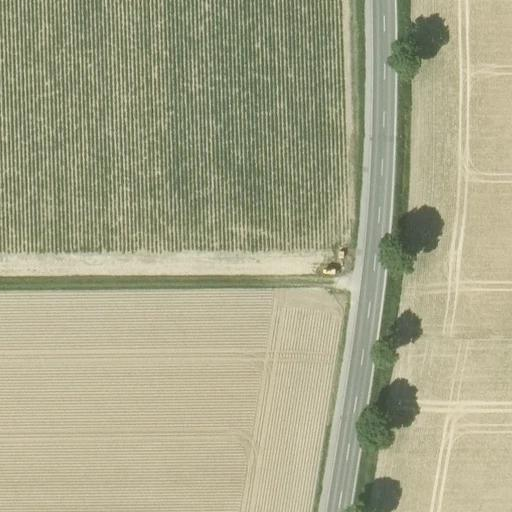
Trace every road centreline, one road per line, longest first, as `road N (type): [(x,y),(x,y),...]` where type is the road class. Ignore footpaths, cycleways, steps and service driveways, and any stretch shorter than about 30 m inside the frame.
road 1 (secondary): [(382,0),(372,283),(337,511)]
road 2 (track): [(0,287),(372,283)]
